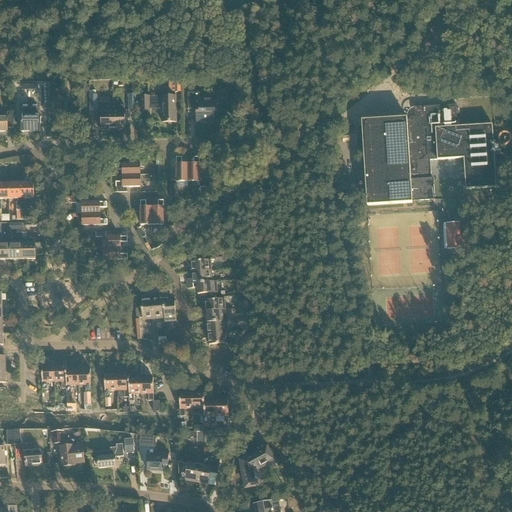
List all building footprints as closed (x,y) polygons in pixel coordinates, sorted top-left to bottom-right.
[(199,93),(187,93),(187,109),(194,109),(194,113),(195,113),(195,122),(214,121),(214,112),(217,112),(217,99),(203,99),(203,95),(201,93),(199,93)] [(161,97),(149,97),(149,108),(161,108),(161,122),(175,122),(175,96),(161,96),(161,97)] [(149,111),(149,108),(149,97),(140,97),(140,111),(149,111)] [(112,111),(112,130),(124,130),(124,111),(124,105),(118,106),(118,111),(112,111)] [(112,130),(112,111),(106,111),(106,106),(100,106),(100,111),(101,130),(112,130)] [(411,201),(433,199),(432,179),(430,179),(428,160),(463,158),(465,189),(495,187),(493,152),(499,152),(498,146),(493,146),(491,124),(456,127),(455,106),(414,108),(414,118),(409,118),(409,120),(406,121),(405,118),(361,121),(367,205),(411,202),(411,201)] [(21,108),(22,117),(21,117),(21,132),(40,132),(40,117),(38,117),(38,108),(21,108)] [(0,132),(7,132),(7,128),(13,128),(12,116),(0,116),(0,132)] [(187,182),(187,164),(181,164),(181,157),(175,157),(176,182),(187,182)] [(187,164),(187,182),(199,182),(199,157),(193,157),(193,164),(187,164)] [(122,176),(139,175),(139,164),(115,164),(115,170),(122,170),(122,176)] [(139,175),(122,176),(122,182),(115,182),(115,192),(126,192),(126,187),(140,187),(139,175)] [(33,183),(20,184),(21,199),(21,210),(26,209),(26,202),(24,202),(24,199),(34,198),(33,183)] [(8,184),(0,184),(0,210),(1,210),(1,203),(0,202),(0,199),(8,199),(8,184)] [(20,184),(8,184),(8,199),(17,199),(17,203),(16,203),(16,210),(21,210),(21,199),(20,184)] [(76,197),(70,197),(70,200),(70,203),(75,203),(76,214),(82,214),(99,214),(99,208),(106,208),(106,202),(84,203),(84,197),(76,197)] [(151,208),(151,225),(163,225),(163,200),(157,201),(157,208),(151,208)] [(145,208),(145,201),(134,201),(134,212),(140,212),(140,225),(151,225),(151,208),(145,208)] [(1,210),(0,210),(0,221),(1,221),(8,221),(8,214),(1,214),(1,210)] [(99,214),(82,214),(82,226),(106,225),(106,220),(99,220),(99,214)] [(458,224),(446,224),(447,248),(459,247),(459,245),(465,245),(465,235),(459,235),(458,224)] [(102,249),(120,248),(120,242),(127,242),(127,237),(105,237),(105,232),(95,232),(95,237),(102,237),(102,249)] [(0,259),(9,260),(9,244),(1,244),(1,233),(0,233),(0,259)] [(17,244),(9,244),(9,260),(22,260),(21,233),(16,233),(16,242),(17,242),(17,244)] [(21,233),(22,260),(35,259),(35,255),(42,255),(42,243),(34,243),(34,240),(26,240),(26,233),(25,233),(21,233)] [(120,248),(102,249),(102,260),(127,260),(127,254),(120,254),(120,248)] [(192,273),(211,271),(210,260),(184,262),(185,267),(191,267),(192,273)] [(211,271),(192,273),(192,279),(186,279),(186,284),(212,282),(211,271)] [(212,282),(186,284),(186,285),(186,289),(197,288),(197,295),(216,293),(215,282),(212,282)] [(161,293),(164,318),(164,322),(176,321),(174,302),(167,303),(166,292),(161,293)] [(151,300),(153,319),(164,318),(161,293),(157,293),(158,300),(151,300)] [(153,319),(151,300),(145,301),(145,294),(140,295),(142,320),(153,319)] [(199,312),(225,310),(224,299),(205,301),(205,307),(199,308),(199,312)] [(206,323),(226,321),(225,310),(199,312),(199,317),(206,317),(206,323)] [(201,334),(227,332),(226,321),(206,323),(207,329),(200,330),(201,334)] [(227,332),(201,334),(201,339),(208,338),(208,345),(227,343),(227,332)] [(46,382),(54,382),(53,366),(41,366),(42,390),(47,389),(46,382)] [(66,388),(66,370),(66,366),(53,366),(54,382),(61,382),(61,388),(66,388)] [(78,370),(78,386),(85,386),(85,393),(90,393),(90,369),(78,370)] [(78,386),(78,370),(66,370),(66,388),(66,393),(71,393),(70,386),(78,386)] [(116,375),(116,391),(124,391),(124,398),(128,398),(128,378),(128,374),(116,375)] [(109,391),(116,391),(116,375),(104,375),(104,398),(109,398),(109,391)] [(133,395),(140,394),(140,378),(128,378),(128,398),(128,402),(133,402),(133,395)] [(140,378),(140,394),(148,394),(148,401),(153,401),(152,378),(140,378)] [(184,410),(191,409),(191,393),(179,393),(179,417),(184,416),(184,410)] [(191,393),(191,409),(199,409),(199,416),(203,416),(204,401),(203,393),(191,393)] [(215,401),(216,417),(223,417),(223,424),(228,423),(227,400),(215,401)] [(208,417),(216,417),(215,401),(204,401),(203,416),(203,424),(208,424),(208,417)] [(63,431),(51,432),(52,444),(64,443),(63,431)] [(140,436),(139,447),(149,447),(150,442),(155,442),(155,437),(140,436)] [(132,439),(124,440),(125,453),(133,453),(132,439)] [(123,455),(122,444),(109,445),(110,451),(91,452),(92,458),(97,458),(98,468),(115,467),(114,456),(123,455)] [(255,454),(241,462),(245,484),(258,482),(255,469),(272,460),(265,445),(254,451),(255,454)] [(73,447),(73,446),(60,447),(61,452),(62,467),(75,466),(74,465),(84,464),(83,446),(73,447)] [(25,467),(41,465),(40,449),(24,451),(25,467)] [(167,465),(168,453),(155,452),(155,457),(148,457),(147,471),(161,471),(161,465),(167,465)] [(217,474),(219,459),(211,458),(209,468),(187,464),(185,480),(207,484),(209,472),(217,474)] [(209,472),(207,484),(215,485),(217,474),(209,472)] [(280,511),(279,501),(271,503),(271,501),(255,504),(257,511),(280,511)]
